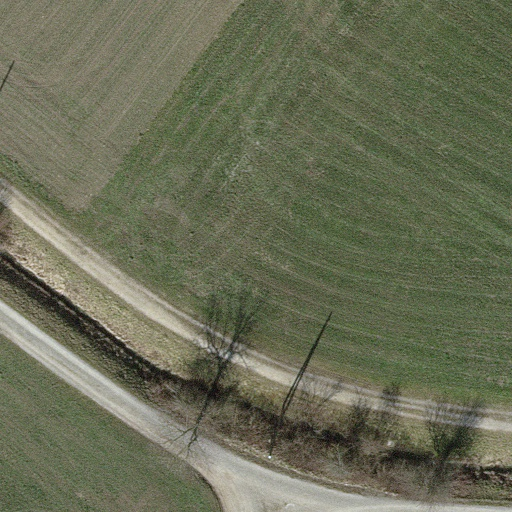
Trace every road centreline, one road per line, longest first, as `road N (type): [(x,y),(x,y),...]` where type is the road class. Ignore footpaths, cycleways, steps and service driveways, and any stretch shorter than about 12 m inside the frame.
road 1 (track): [(0,190),(99,270),(268,368),(406,409),(511,419)]
road 2 (track): [(394,511),(287,502),(132,413),(0,314)]
